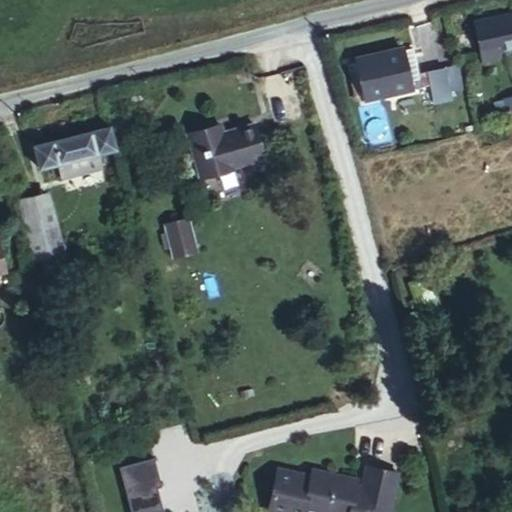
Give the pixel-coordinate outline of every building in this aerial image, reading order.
[(511,46),(511,13),(476,21),(484,60),(500,56),(498,50),(511,46)] [(430,84),(427,72),(416,74),(411,49),(401,51),(400,49),(355,60),(355,62),(364,99),(364,100),(430,84)] [(355,101),(364,99),(355,62),(347,64),(355,101)] [(456,65),(427,72),(430,84),(432,94),(449,90),(461,87),(456,65)] [(449,90),(432,94),(434,104),(451,101),(449,90)] [(117,148),(111,125),(35,144),(41,168),(59,163),(98,153),(117,148)] [(205,130),(189,134),(200,178),(233,170),(232,168),(264,159),(255,127),(239,131),(239,132),(224,136),(222,130),(206,134),(205,130)] [(102,166),(98,153),(59,163),(62,176),(102,166)] [(36,259),(61,253),(46,193),(20,199),(36,259)] [(187,219),(164,225),(171,249),(193,244),(187,219)] [(193,244),(171,249),(172,255),(194,249),(193,244)] [(66,272),(61,253),(36,259),(41,279),(66,272)] [(168,511),(156,457),(122,465),(132,511),(168,511)] [(385,511),(397,466),(366,458),(360,485),(354,483),(356,473),(311,462),(309,469),(276,461),(267,503),(301,511),(302,504),(335,511),(385,511)]
